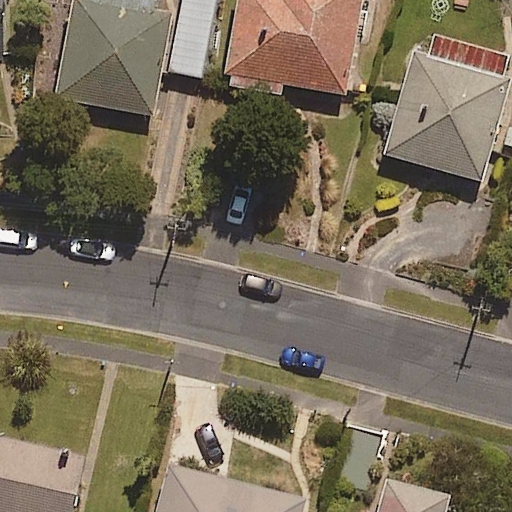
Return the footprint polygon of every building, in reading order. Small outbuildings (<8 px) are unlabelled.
[(72,0),(54,107),(150,124),(158,77),(197,84),(212,0),(72,0)] [(358,0),(236,0),(222,92),(277,101),(278,94),(342,104),(358,0)] [(478,190),(511,66),(437,46),(429,73),(410,68),(383,164),(478,190)] [(78,511),(90,466),(0,445),(0,511),(78,511)] [(307,511),(308,511),(173,476),(163,511),(307,511)] [(451,511),(453,506),(390,488),(383,511),(451,511)]
